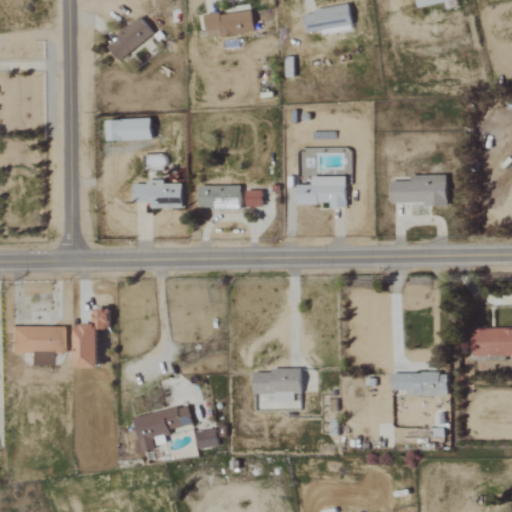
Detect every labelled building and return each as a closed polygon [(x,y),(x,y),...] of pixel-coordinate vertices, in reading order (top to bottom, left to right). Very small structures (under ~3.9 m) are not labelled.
[(414,0),(416,9),(446,4),(447,10),(457,8),(456,0),(414,0)] [(353,29),(350,6),(315,10),(315,15),(305,16),(307,34),(353,29)] [(206,17),(209,39),(256,34),(253,12),(206,17)] [(120,62),(154,35),(142,19),(107,47),(120,62)] [(286,78),(295,78),(294,58),(285,58),(286,78)] [(108,141),(153,140),(152,119),(108,120),(108,141)] [(392,205),(448,204),(448,176),(411,177),(411,182),(391,182),(392,205)] [(347,177),(312,177),(312,186),(297,186),(298,205),(330,204),(330,208),(347,208),(347,177)] [(134,203),(151,202),(151,209),(183,209),(182,184),(164,184),(164,180),(147,181),(147,185),(134,185),(134,203)] [(199,209),(241,210),(242,187),(200,186),(199,209)] [(264,208),(264,192),(247,191),(247,208),(264,208)] [(78,369),(101,369),(101,350),(108,350),(108,336),(103,336),(103,331),(111,331),(111,310),(95,310),(95,326),(78,326),(78,369)] [(66,354),(67,328),(10,327),(9,353),(30,354),(30,366),(51,367),(51,354),(66,354)] [(511,329),(476,328),(475,358),(511,358),(511,329)] [(295,403),(296,394),(302,395),(303,372),(255,371),(255,395),(276,395),(276,402),(295,403)] [(448,395),(448,374),(393,374),(392,394),(448,395)] [(194,427),(190,406),(133,418),(140,451),(167,446),(165,433),(194,427)] [(198,432),(200,450),(220,447),(217,430),(198,432)]
